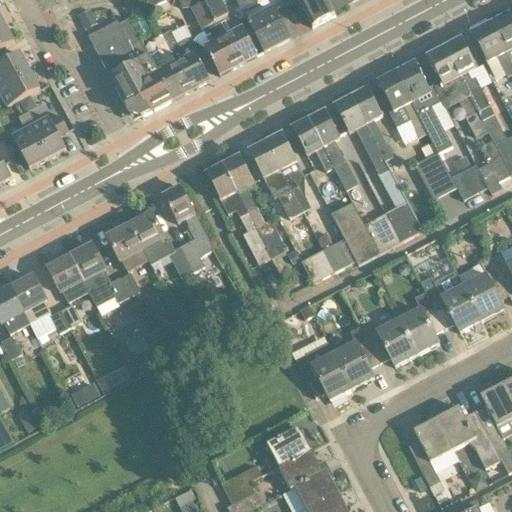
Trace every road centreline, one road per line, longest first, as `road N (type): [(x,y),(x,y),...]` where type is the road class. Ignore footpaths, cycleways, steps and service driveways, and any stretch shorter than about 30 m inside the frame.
road 1 (tertiary): [(133,166),(448,0)]
road 2 (residential): [(387,511),(356,436),(366,423),(511,345)]
road 3 (residential): [(133,166),(86,71),(50,53),(22,0)]
road 4 (tertiary): [(0,238),(133,166)]
